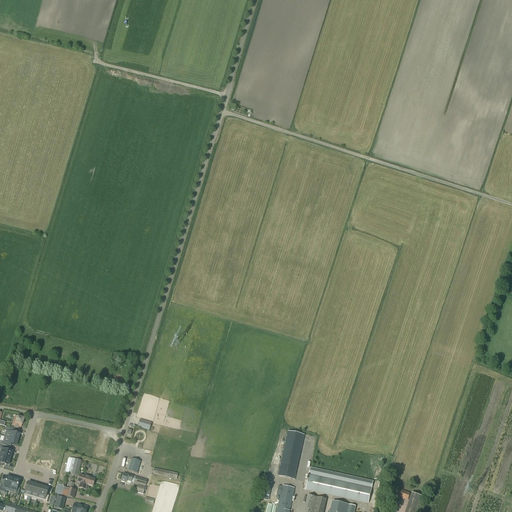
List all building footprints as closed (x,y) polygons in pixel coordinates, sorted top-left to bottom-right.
[(24,419),(18,417),(17,417),(15,416),(12,425),(21,427),(22,425),(24,419)] [(149,430),(151,423),(140,420),(138,427),(149,430)] [(4,437),(17,441),(18,438),(19,438),(20,435),(19,435),(19,434),(16,434),(17,431),(5,428),(4,431),(6,431),(4,437)] [(278,476),(294,480),(304,436),(287,432),(278,476)] [(16,446),(17,441),(4,437),(3,442),(1,442),(0,445),(10,448),(11,444),(16,446)] [(74,437),(73,442),(84,445),(85,440),(74,437)] [(0,456),(9,459),(11,452),(8,451),(9,448),(0,445),(0,456)] [(7,466),(9,459),(0,456),(0,464),(7,466)] [(77,476),(81,461),(75,459),(71,475),(77,476)] [(137,473),(140,462),(131,459),(128,471),(137,473)] [(177,480),(178,474),(154,468),(153,475),(177,480)] [(306,490),(368,504),(373,482),(311,468),(306,490)] [(145,487),(147,480),(123,474),(121,481),(126,483),(127,481),(134,483),(145,487)] [(91,477),(85,475),(84,477),(80,475),(78,482),(80,483),(78,488),(85,490),(87,485),(93,487),(95,480),(91,479),(91,477)] [(5,491),(9,492),(13,479),(6,477),(3,488),(0,487),(0,491),(4,492),(5,491)] [(13,479),(9,492),(16,494),(15,495),(18,496),(20,490),(17,489),(19,481),(13,479)] [(73,490),(74,483),(70,482),(68,488),(64,487),(62,495),(74,499),(76,490),(73,490)] [(272,484),(265,482),(263,495),(265,495),(269,496),(272,484)] [(24,496),(30,498),(34,486),(27,484),(24,496)] [(61,495),(64,486),(58,484),(55,494),(61,495)] [(143,495),(145,487),(137,485),(135,493),(143,495)] [(41,488),(34,486),(30,498),(38,500),(41,488)] [(289,511),(295,488),(282,486),(277,508),(276,511),(289,511)] [(48,490),(41,488),(38,500),(44,502),(47,503),(49,496),(46,495),(48,490)] [(408,501),(410,496),(410,493),(401,490),(399,497),(408,501)] [(386,511),(387,511),(392,511),(396,502),(393,502),(395,497),(393,496),(394,491),(391,491),(390,495),(389,495),(387,500),(385,499),(383,506),(388,507),(386,511)] [(418,511),(424,497),(412,494),(405,511),(418,511)] [(323,511),(327,500),(319,498),(307,495),(303,511),(323,511)] [(57,496),(54,508),(61,510),(64,498),(57,496)] [(329,511),(328,511),(354,511),(356,506),(333,501),(330,511),(329,511)]
